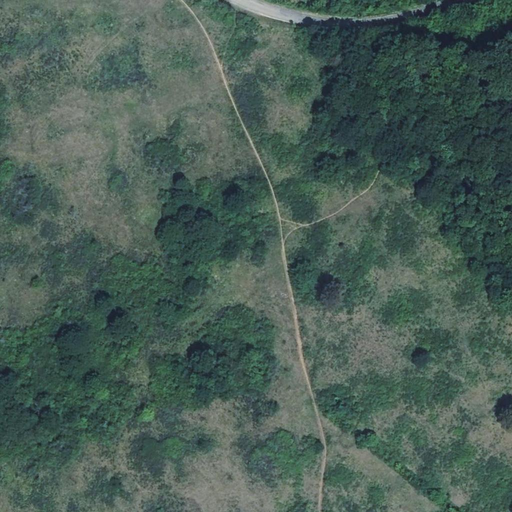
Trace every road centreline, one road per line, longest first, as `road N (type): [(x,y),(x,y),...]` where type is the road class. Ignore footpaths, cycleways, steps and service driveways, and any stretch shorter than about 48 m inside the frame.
road 1 (track): [(511,185),(484,122),(456,85),(433,74),(408,102),(391,152),(366,182),(315,225),(283,219),(194,12),(178,0)]
road 2 (track): [(283,219),(322,437),(322,511)]
road 3 (unclassified): [(244,0),(318,21),(389,22),(457,0)]
